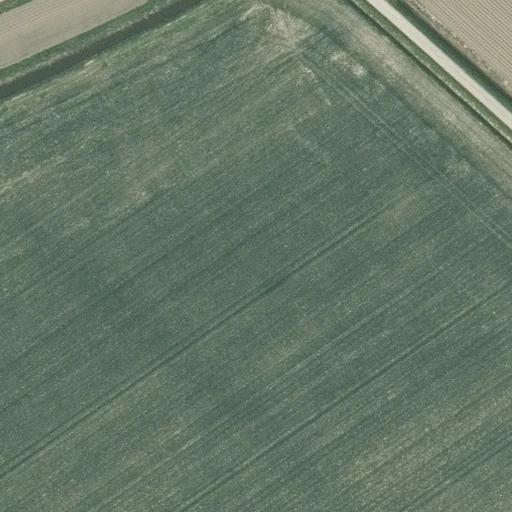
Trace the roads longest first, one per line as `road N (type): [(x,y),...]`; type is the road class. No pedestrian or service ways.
road 1 (track): [(0,119),(239,0)]
road 2 (unclassified): [(511,124),(371,0)]
